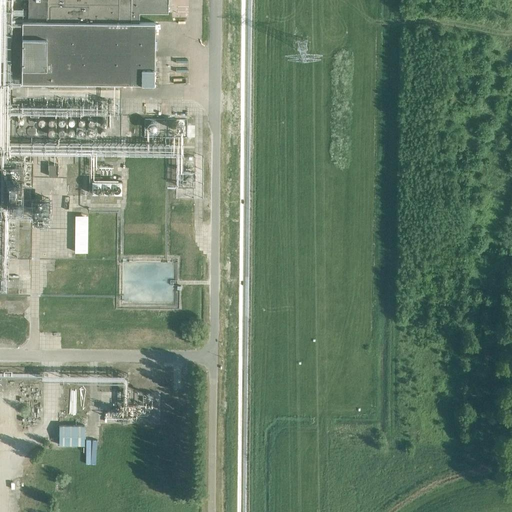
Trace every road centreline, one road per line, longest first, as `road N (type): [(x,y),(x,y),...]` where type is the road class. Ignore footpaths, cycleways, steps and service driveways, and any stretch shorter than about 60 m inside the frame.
road 1 (unclassified): [(210,511),(219,0)]
road 2 (unknown): [(196,0),(193,88),(95,92)]
road 3 (unknown): [(29,357),(42,253),(62,219)]
road 4 (unknown): [(56,357),(44,424),(24,452),(0,466)]
